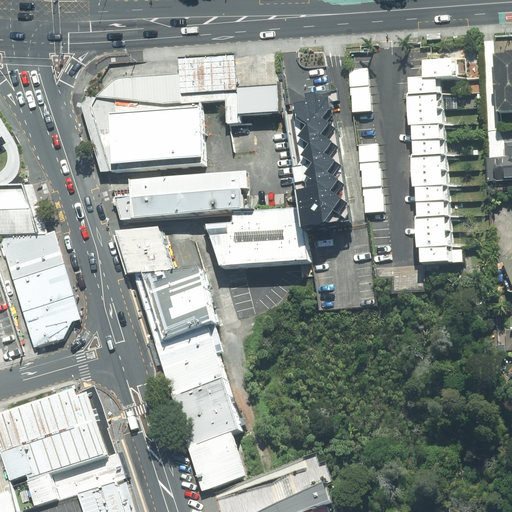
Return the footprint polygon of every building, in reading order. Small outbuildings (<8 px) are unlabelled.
[(511,55),(497,56),(498,82),(496,82),(496,94),(499,93),(501,112),(511,111),(511,55)] [(236,58),(180,59),(182,78),(122,81),(100,99),(167,108),(205,104),(229,103),(237,104),(237,91),(236,58)] [(427,64),(428,80),(443,79),(460,78),(459,62),(427,64)] [(369,70),(351,71),(355,114),(374,112),(369,70)] [(428,80),(413,81),(414,96),(444,94),(443,79),(428,80)] [(278,89),(237,91),(237,104),(238,117),(279,116),(278,89)] [(444,94),(414,96),(415,112),(445,110),(444,94)] [(100,99),(92,108),(114,170),(205,167),(205,104),(167,108),(100,99)] [(335,99),(290,109),(308,211),(311,234),(358,227),(335,99)] [(445,110),(415,112),(416,127),(446,125),(445,110)] [(446,125),(416,127),(417,143),(447,141),(446,125)] [(447,141),(417,143),(418,158),(448,156),(447,141)] [(511,142),(506,143),(506,157),(498,157),(499,184),(511,183),(511,142)] [(379,147),(361,149),(369,216),(386,214),(379,147)] [(448,156),(418,158),(419,174),(449,172),(448,156)] [(449,172),(419,174),(420,190),(450,187),(449,172)] [(249,176),(132,184),(134,199),(118,200),(124,220),(206,217),(250,214),(249,176)] [(0,278),(1,278),(0,274),(0,237),(2,238),(36,350),(66,341),(75,324),(84,321),(57,233),(51,235),(35,187),(0,187),(0,278)] [(450,187),(420,190),(421,205),(452,203),(450,187)] [(452,203),(421,205),(422,221),(453,218),(452,203)] [(250,214),(206,217),(223,269),(299,266),(315,265),(311,234),(308,211),(250,214)] [(453,218),(422,221),(423,236),(454,234),(453,218)] [(134,276),(138,277),(181,275),(174,258),(163,230),(119,231),(134,276)] [(454,234),(423,236),(424,252),(455,250),(454,234)] [(455,250),(424,252),(425,267),(456,265),(455,250)] [(138,277),(158,350),(213,332),(220,330),(202,275),(181,275),(138,277)] [(158,350),(174,399),(229,381),(213,332),(158,350)] [(174,399),(191,450),(239,435),(246,433),(229,381),(174,399)] [(80,391),(0,415),(0,446),(11,481),(100,454),(80,391)] [(191,450),(206,496),(215,493),(254,481),(239,435),(191,450)] [(109,481),(100,454),(28,477),(35,502),(109,481)] [(120,511),(109,481),(74,491),(80,511),(120,511)] [(280,511),(336,511),(345,509),(338,492),(280,511)] [(0,511),(20,511),(15,495),(10,496),(0,498),(0,511)]
